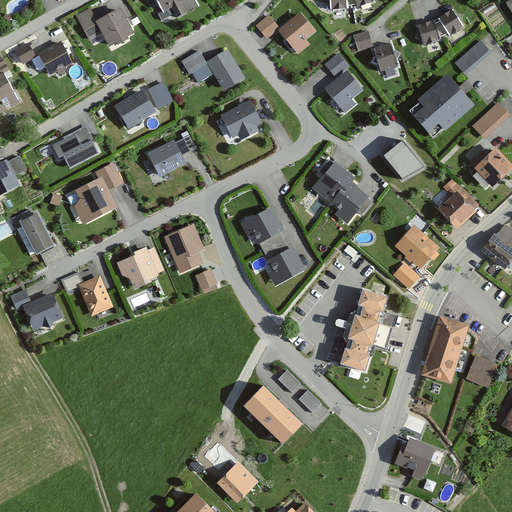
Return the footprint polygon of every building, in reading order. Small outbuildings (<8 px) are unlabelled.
[(149,0),(159,22),(193,6),(190,0),(149,0)] [(344,0),(326,0),(327,10),(345,9),(346,4),(344,0)] [(511,0),(505,0),(502,2),(511,18),(511,0)] [(87,7),(73,13),(86,41),(100,34),(105,46),(129,35),(116,8),(93,20),(87,7)] [(450,9),(413,25),(421,43),(458,27),(450,9)] [(298,10),(272,28),(292,56),(308,44),(303,37),(313,31),(298,10)] [(272,28),(263,15),(251,25),(264,39),(272,28)] [(367,30),(349,34),(355,54),(371,50),(377,70),(393,66),(387,44),(372,48),(367,30)] [(479,38),(451,64),(464,77),(492,51),(479,38)] [(57,40),(34,51),(47,77),(70,66),(57,40)] [(26,43),(12,48),(18,63),(32,58),(26,43)] [(196,52),(179,62),(187,75),(203,66),(219,93),(243,79),(227,50),(203,63),(196,52)] [(338,53),(322,64),(332,77),(348,66),(338,53)] [(0,110),(15,102),(0,74),(7,70),(0,58),(0,110)] [(359,90),(343,70),(320,88),(341,115),(354,105),(349,98),(359,90)] [(444,74),(413,100),(418,106),(407,115),(424,135),(436,125),(441,131),(471,106),(444,74)] [(159,79),(111,105),(124,128),(172,101),(159,79)] [(245,102),(216,117),(229,143),(258,128),(245,102)] [(497,102),(472,125),(484,138),(509,115),(497,102)] [(85,126),(49,143),(56,157),(59,156),(65,169),(98,152),(85,126)] [(188,133),(144,153),(155,177),(181,165),(178,157),(196,149),(188,133)] [(423,162),(403,137),(383,152),(403,174),(423,162)] [(491,147),(470,167),(489,186),(510,166),(491,147)] [(14,155),(0,161),(0,195),(16,188),(10,176),(22,171),(14,155)] [(94,180),(70,191),(75,201),(71,207),(80,227),(117,210),(108,190),(123,183),(113,160),(90,171),(94,180)] [(355,177),(332,160),(310,188),(338,210),(333,216),(346,226),(368,198),(350,183),(355,177)] [(439,188),(447,196),(433,209),(452,230),(478,206),(450,177),(439,188)] [(60,196),(50,193),(47,204),(57,206),(60,196)] [(259,242),(264,251),(286,239),(270,207),(240,222),(252,245),(259,242)] [(34,213),(15,223),(30,254),(49,245),(34,213)] [(437,246),(411,223),(392,245),(419,268),(437,246)] [(203,246),(193,224),(166,236),(180,270),(201,261),(196,249),(203,246)] [(511,229),(505,224),(497,235),(494,233),(481,251),(505,269),(511,259),(511,229)] [(261,262),(273,286),(303,271),(286,239),(264,251),(268,259),(261,262)] [(58,245),(39,254),(45,266),(63,257),(58,245)] [(153,247),(118,262),(123,273),(129,271),(135,285),(151,278),(149,275),(163,269),(153,247)] [(418,275),(403,261),(390,275),(406,289),(418,275)] [(195,273),(202,291),(219,285),(211,266),(195,273)] [(78,270),(61,277),(67,289),(84,282),(78,270)] [(112,304),(100,276),(80,284),(92,313),(112,304)] [(383,296),(356,288),(333,363),(361,371),(369,346),(385,351),(392,327),(376,322),(383,296)] [(53,292),(24,304),(34,327),(63,315),(53,292)] [(465,323),(436,315),(419,375),(448,384),(465,323)] [(495,362),(473,354),(463,379),(485,387),(495,362)] [(300,384),(287,372),(279,379),(292,392),(300,384)] [(300,424),(263,388),(245,406),(283,442),(300,424)] [(320,404),(307,391),(299,399),(313,411),(320,404)] [(511,403),(500,424),(511,430),(511,403)] [(425,419),(404,412),(398,427),(419,435),(425,419)] [(433,447),(405,438),(403,446),(398,444),(390,465),(422,477),(433,447)] [(253,479),(234,460),(213,480),(232,500),(253,479)] [(215,511),(197,493),(178,511),(215,511)] [(292,508),(287,511),(314,511),(305,502),(295,511),(292,508)]
